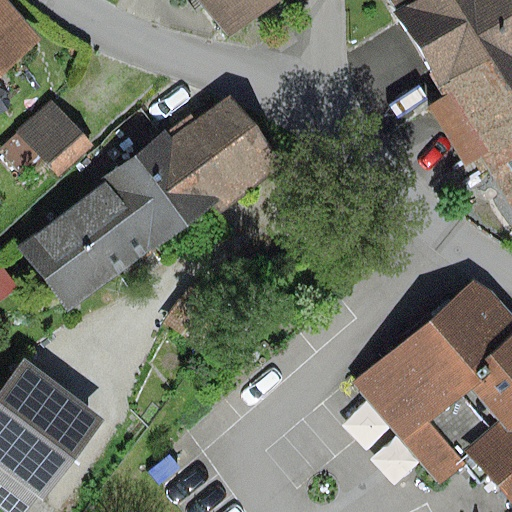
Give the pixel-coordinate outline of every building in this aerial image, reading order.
[(4,0),(0,0),(0,71),(39,41),(4,0)] [(198,0),(231,38),(281,0),(198,0)] [(511,0),(384,0),(443,97),(431,105),(466,162),(478,155),(511,134),(511,0)] [(169,132),(106,177),(109,182),(158,250),(215,210),(221,219),(287,172),(232,94),(172,137),(169,132)] [(52,103),(2,149),(25,174),(40,160),(57,178),(92,146),(52,103)] [(511,134),(478,155),(511,211),(511,134)] [(158,250),(109,182),(18,246),(67,314),(158,250)] [(0,262),(0,303),(19,291),(0,262)] [(511,324),(475,281),(354,383),(440,483),(470,458),(511,506),(511,324)] [(189,287),(165,326),(201,347),(224,308),(189,287)] [(108,424),(26,363),(0,397),(0,465),(40,495),(49,503),(108,424)] [(27,511),(40,495),(0,465),(0,508),(5,511),(27,511)]
